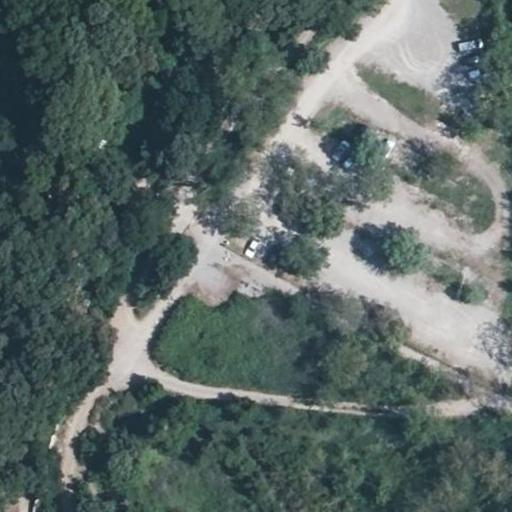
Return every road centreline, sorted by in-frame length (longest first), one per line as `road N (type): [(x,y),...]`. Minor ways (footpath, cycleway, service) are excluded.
road 1 (track): [(129,319),(137,364),(199,394),(384,412),(511,410)]
road 2 (unclassified): [(129,319),(166,245),(334,0)]
road 3 (track): [(129,319),(74,437),(66,511)]
